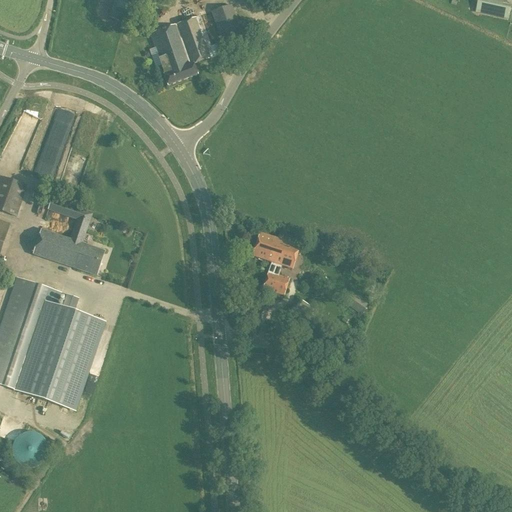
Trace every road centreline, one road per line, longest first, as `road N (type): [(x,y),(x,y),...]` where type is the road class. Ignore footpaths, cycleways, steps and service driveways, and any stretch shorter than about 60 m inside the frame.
road 1 (unclassified): [(490,511),(430,471),(303,360),(259,339),(219,340)]
road 2 (secondary): [(219,340),(205,211),(176,146)]
road 3 (unclassified): [(176,146),(211,120),(295,0)]
road 4 (secondary): [(176,146),(109,83),(33,58)]
road 5 (secondary): [(233,511),(219,340)]
